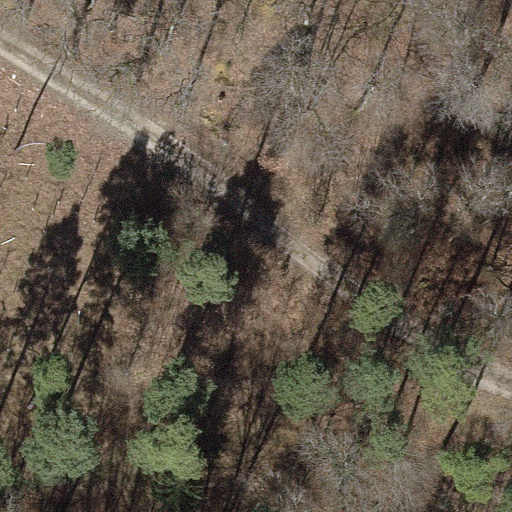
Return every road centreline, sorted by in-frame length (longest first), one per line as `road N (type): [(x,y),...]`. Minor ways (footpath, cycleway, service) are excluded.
road 1 (track): [(511,376),(456,365),(204,164),(0,32)]
road 2 (track): [(511,393),(0,480)]
